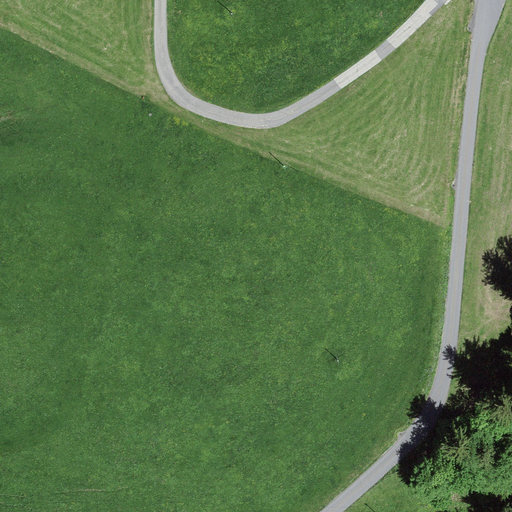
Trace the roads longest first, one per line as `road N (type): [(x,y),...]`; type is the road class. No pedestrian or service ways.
road 1 (unclassified): [(332,511),(413,437),(442,386),(485,0)]
road 2 (track): [(434,0),(296,113),(255,124),(204,111),(176,91),(161,65),(158,0)]
